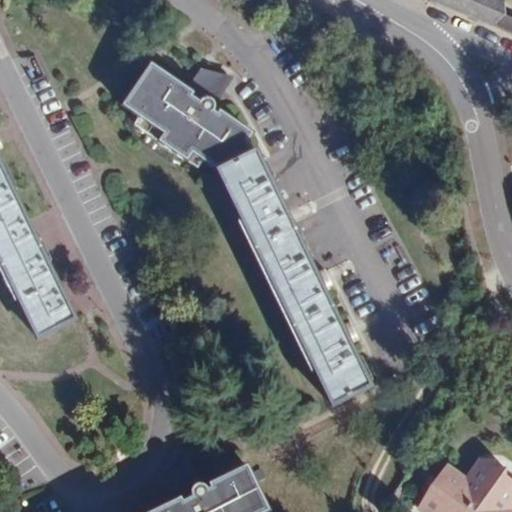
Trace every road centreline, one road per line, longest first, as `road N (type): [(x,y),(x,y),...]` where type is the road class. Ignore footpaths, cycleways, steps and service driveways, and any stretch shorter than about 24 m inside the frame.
road 1 (residential): [(98,487),(145,468),(163,416),(159,391),(0,57)]
road 2 (residential): [(400,344),(278,90),(217,25),(176,0)]
road 3 (residential): [(480,98),(511,257)]
road 4 (residential): [(0,400),(68,481),(98,487)]
